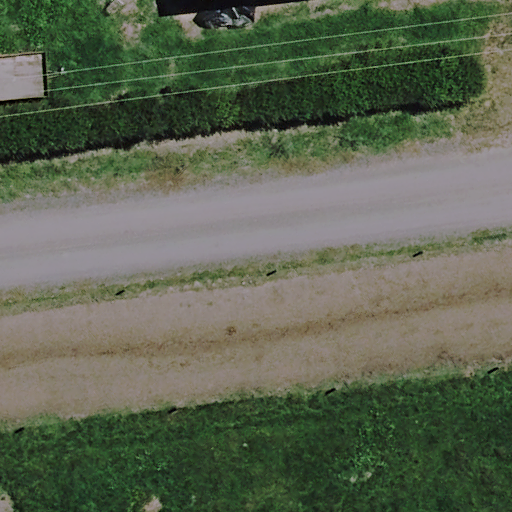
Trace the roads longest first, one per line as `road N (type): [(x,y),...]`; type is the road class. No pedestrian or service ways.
road 1 (track): [(0,365),(511,297)]
road 2 (unclassified): [(511,150),(0,218)]
